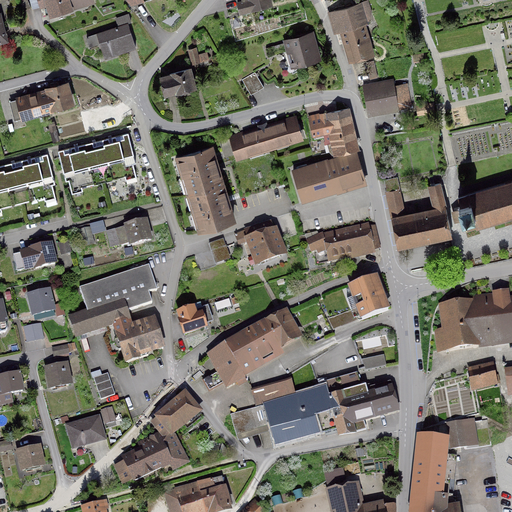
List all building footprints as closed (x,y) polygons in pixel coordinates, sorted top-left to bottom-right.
[(18,0),(23,11),(30,8),(26,0),(18,0)] [(91,2),(90,0),(36,0),(39,8),(46,5),(50,15),(70,9),(69,5),(74,4),(75,7),(91,2)] [(241,0),(242,1),(236,3),(239,12),(250,9),(251,10),(270,4),(268,0),(241,0)] [(371,53),(356,4),(328,13),(331,24),(338,22),(349,59),(371,53)] [(127,50),(135,48),(127,24),(130,23),(128,15),(116,19),(119,27),(86,38),(89,47),(99,44),(103,56),(117,51),(118,53),(127,50)] [(295,65),(317,58),(311,35),(285,42),(288,53),(292,52),(295,65)] [(188,51),(192,64),(208,60),(206,53),(197,56),(195,49),(188,51)] [(414,62),(424,60),(423,53),(413,55),(414,62)] [(368,78),(377,77),(373,60),(365,61),(368,78)] [(175,93),(194,88),(189,69),(169,74),(170,75),(160,78),(164,95),(174,92),(175,93)] [(250,95),(263,88),(254,73),(241,80),(250,95)] [(396,109),(408,106),(405,87),(393,89),(392,81),(362,86),(366,109),(395,103),(396,109)] [(46,89),(47,91),(52,109),(71,103),(66,84),(56,87),(55,83),(49,84),(50,88),(46,89)] [(42,112),(52,109),(47,91),(38,93),(38,94),(9,102),(13,114),(21,112),(23,117),(42,112)] [(433,104),(417,107),(418,115),(434,112),(433,104)] [(336,154),(356,149),(347,109),(308,118),(312,135),(313,140),(323,138),(322,133),(324,133),(328,152),(331,155),(336,154)] [(266,127),(266,124),(257,127),(258,129),(231,138),(237,158),(300,138),(294,118),(266,127)] [(135,163),(134,159),(127,133),(57,151),(65,181),(68,180),(70,190),(135,174),(132,164),(135,163)] [(269,148),(237,158),(231,138),(218,142),(224,162),(228,161),(239,198),(280,186),(269,148)] [(312,154),(326,151),(324,143),(310,147),(312,154)] [(220,174),(218,166),(215,164),(210,148),(177,158),(178,161),(180,168),(183,170),(187,183),(185,186),(188,192),(185,193),(184,195),(186,197),(189,196),(191,202),(193,204),(197,217),(196,220),(198,227),(199,230),(232,220),(227,203),(229,201),(226,193),(224,191),(219,176),(220,174)] [(293,171),(301,199),(364,180),(356,153),(293,171)] [(51,185),(54,184),(46,154),(0,166),(0,208),(54,195),(51,185)] [(397,177),(383,180),(397,247),(449,236),(451,236),(445,208),(439,183),(430,186),(436,209),(403,216),(398,189),(399,189),(397,177)] [(461,222),(464,221),(466,230),(511,216),(511,182),(457,199),(460,207),(457,208),(461,222)] [(149,240),(145,222),(136,224),(135,221),(125,223),(126,227),(125,227),(125,228),(106,233),(110,247),(120,245),(120,246),(129,244),(130,245),(149,240)] [(249,242),(257,264),(282,255),(270,223),(245,232),(234,236),(238,246),(249,242)] [(329,261),(379,249),(374,226),(323,238),(318,238),(306,243),(311,253),(317,251),(317,254),(314,255),(317,265),(329,262),(329,261)] [(82,241),(90,239),(88,230),(79,232),(82,241)] [(225,247),(222,240),(208,244),(210,251),(225,247)] [(67,242),(58,244),(59,251),(69,249),(67,242)] [(34,269),(54,264),(49,246),(40,248),(40,244),(30,247),(30,250),(30,252),(12,256),(16,272),(34,268),(34,269)] [(75,338),(113,325),(129,320),(126,312),(151,304),(148,294),(156,291),(148,266),(79,289),(86,313),(69,319),(75,338)] [(366,319),(387,311),(374,276),(330,293),(336,311),(343,308),(348,321),(357,318),(353,307),(361,305),(366,319)] [(28,296),(33,316),(52,311),(48,292),(28,296)] [(511,300),(507,301),(506,294),(506,293),(471,298),(472,304),(440,308),(443,330),(435,331),(437,352),(447,351),(447,349),(478,345),(477,339),(511,334),(511,300)] [(205,328),(204,325),(202,319),(210,316),(207,307),(193,312),(192,309),(178,314),(180,322),(179,322),(183,335),(205,328)] [(240,368),(297,337),(284,313),(208,355),(226,387),(244,377),(240,368)] [(132,329),(129,320),(113,325),(125,363),(138,359),(136,354),(161,346),(153,322),(132,329)] [(27,343),(42,340),(39,325),(23,328),(27,343)] [(53,357),(68,354),(66,346),(51,349),(53,357)] [(361,361),(365,371),(385,366),(383,356),(361,361)] [(69,385),(65,365),(46,369),(49,389),(69,385)] [(473,390),(498,384),(497,377),(493,378),(490,365),(469,370),(473,390)] [(0,396),(22,392),(21,390),(18,374),(0,377),(0,396)] [(107,374),(93,379),(100,400),(114,395),(107,374)] [(338,381),(342,394),(354,433),(366,430),(362,420),(398,410),(391,388),(367,395),(365,386),(348,391),(344,376),(338,378),(339,381),(338,381)] [(256,407),(294,397),(289,380),(251,390),(256,407)] [(310,392),(294,397),(256,407),(251,409),(256,427),(268,423),(275,447),(275,446),(336,429),(338,436),(354,433),(342,394),(338,381),(309,389),(310,392)] [(157,418),(152,422),(161,433),(164,432),(167,436),(169,436),(171,435),(184,424),(189,431),(200,422),(195,415),(199,412),(184,394),(156,417),(157,418)] [(104,420),(112,418),(110,409),(102,412),(104,420)] [(73,448),(103,440),(97,419),(67,427),(73,448)] [(451,449),(476,445),(472,420),(446,424),(451,449)] [(167,436),(164,432),(161,433),(158,435),(151,439),(151,438),(137,444),(140,449),(134,452),(136,455),(124,461),(126,467),(118,470),(123,482),(132,478),(133,480),(134,480),(133,478),(143,473),(144,475),(151,472),(150,469),(159,465),(160,468),(161,468),(161,467),(169,463),(172,469),(185,462),(171,435),(169,436),(167,436)] [(441,496),(447,439),(418,436),(409,511),(459,511),(458,507),(445,509),(446,498),(442,498),(442,496),(441,496)] [(0,452),(10,450),(9,442),(0,443),(0,452)] [(217,459),(225,457),(226,451),(221,444),(217,459)] [(42,466),(38,448),(17,452),(21,471),(42,466)] [(473,462),(476,484),(496,482),(493,459),(473,462)] [(341,470),(324,474),(326,482),(343,478),(341,470)] [(213,511),(229,507),(221,481),(222,481),(221,478),(196,484),(165,494),(170,511),(213,511)] [(394,511),(394,505),(364,511),(363,507),(359,508),(355,486),(328,492),(333,511),(394,511)] [(82,511),(104,511),(104,510),(107,510),(105,501),(81,507),(82,511)] [(262,511),(263,511),(253,501),(241,511),(262,511)]
